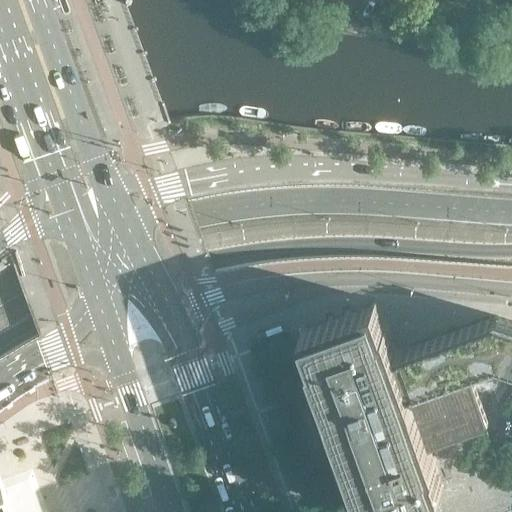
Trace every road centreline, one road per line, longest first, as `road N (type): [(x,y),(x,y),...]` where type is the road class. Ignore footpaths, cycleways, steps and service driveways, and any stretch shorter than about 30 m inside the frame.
road 1 (primary): [(0,344),(76,305),(214,255),(347,243),(511,249)]
road 2 (primary): [(511,213),(346,201),(195,213),(108,234),(0,290)]
road 3 (primary): [(511,185),(296,173),(115,197)]
road 4 (primary): [(166,314),(245,290),(322,280),(511,288)]
road 5 (primary): [(115,197),(37,0)]
road 6 (primary): [(236,511),(166,314)]
road 7 (primary): [(0,26),(66,210)]
road 8 (primary): [(110,332),(173,511)]
road 9 (primary): [(66,210),(110,332)]
road 10 (primary): [(166,314),(115,197)]
road 11 (primary): [(0,387),(110,332)]
